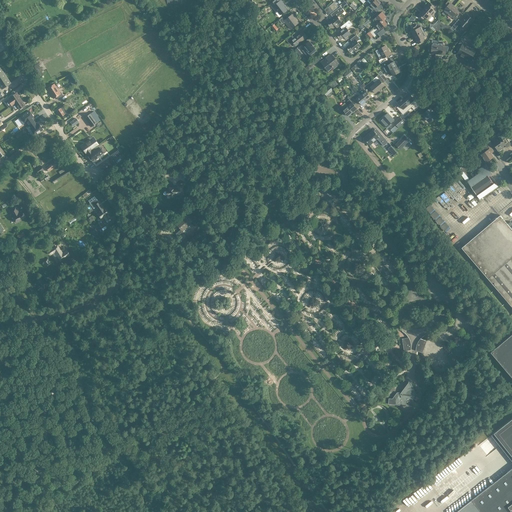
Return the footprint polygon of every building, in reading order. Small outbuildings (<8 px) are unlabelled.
[(282,14),(281,14),(286,10),(283,5),(283,4),(281,0),(277,3),(275,0),(270,4),(276,12),(276,13),(278,17),(280,17),(281,16),(282,14)] [(377,0),(374,0),(371,3),(370,5),(374,9),(380,3),(377,0)] [(326,13),(336,5),(334,2),(324,10),(326,13)] [(429,13),(432,16),(436,12),(433,9),(434,7),(429,2),(424,8),(429,13)] [(442,11),(447,14),(454,6),(451,3),(450,4),(447,2),(443,6),(442,7),(444,9),(442,11)] [(338,7),(336,5),(326,13),(328,15),(338,7)] [(338,17),(341,15),(345,12),(341,6),(336,10),(330,14),(333,18),(327,23),(330,28),(334,25),(337,28),(339,27),(338,25),(341,22),(338,17)] [(457,9),(454,6),(447,14),(451,18),(453,15),(455,17),(459,13),(456,10),(457,9)] [(377,8),(372,13),(373,13),(370,15),(372,17),(379,11),(377,8)] [(429,13),(424,8),(418,15),(424,19),(425,17),(428,20),(432,16),(429,13)] [(383,19),(384,19),(386,17),(382,12),(374,19),(378,23),(378,24),(383,19)] [(281,23),(285,20),(292,28),(298,23),(292,15),(288,18),(285,15),(279,20),(281,23)] [(470,18),(467,15),(461,22),(458,20),(450,29),(453,31),(460,24),(465,29),(472,21),(470,18)] [(378,24),(378,23),(375,25),(379,30),(387,23),(384,19),(383,19),(378,24)] [(349,20),(346,22),(340,27),(343,30),(336,35),(340,40),(344,37),(346,40),(348,39),(347,37),(351,34),(347,29),(353,25),(349,20)] [(410,29),(414,36),(423,31),(421,26),(417,28),(416,26),(410,29)] [(423,31),(414,36),(418,44),(424,41),(423,38),(426,36),(423,31)] [(289,44),(292,42),(296,46),(307,37),(303,32),(294,39),(292,36),(286,40),(289,44)] [(365,35),(369,40),(372,38),(371,37),(373,36),(369,32),(365,35)] [(350,40),(352,43),(346,48),(350,52),(353,49),(356,53),(358,51),(357,49),(360,47),(356,42),(360,39),(356,35),(350,40)] [(461,47),(459,50),(457,54),(461,56),(460,57),(463,58),(469,47),(465,45),(466,43),(461,40),(458,46),(461,47)] [(303,46),(305,48),(303,50),(307,55),(315,49),(309,41),(303,46)] [(428,54),(436,54),(438,41),(432,41),(432,47),(429,46),(428,54)] [(438,41),(436,54),(445,55),(445,52),(447,52),(447,51),(448,50),(448,47),(443,46),(443,41),(438,41)] [(378,50),(383,59),(379,61),(380,64),(387,60),(386,57),(391,55),(389,51),(388,52),(385,46),(378,50)] [(474,55),(479,58),(482,52),(474,47),(473,49),(469,47),(463,58),(466,60),(467,59),(470,61),(473,56),(474,55)] [(292,52),(297,57),(301,54),(297,48),(292,52)] [(331,55),(325,60),(321,56),(316,60),(319,64),(321,63),(329,72),(339,64),(331,55)] [(387,71),(389,70),(390,71),(397,67),(394,61),(389,64),(388,61),(382,64),(383,67),(385,66),(387,71)] [(0,68),(0,67),(0,87),(1,89),(10,83),(0,68)] [(389,70),(387,71),(387,72),(388,75),(391,73),(392,76),(399,72),(397,67),(390,71),(389,70)] [(375,78),(372,81),(379,89),(384,85),(382,83),(385,81),(380,76),(379,74),(375,78)] [(375,93),(379,89),(372,81),(368,84),(365,86),(369,91),(372,89),(375,93)] [(51,95),(53,98),(56,97),(58,99),(63,96),(61,93),(60,94),(54,84),(47,89),(49,92),(51,95)] [(358,92),(361,95),(366,101),(370,97),(367,93),(369,91),(365,86),(363,84),(361,86),(361,88),(362,89),(358,92)] [(329,86),(323,91),(322,91),(323,92),(326,96),(333,90),(329,86)] [(14,103),(21,99),(19,96),(18,96),(16,93),(10,96),(10,97),(7,100),(11,105),(14,103)] [(361,95),(359,97),(356,93),(353,95),(351,97),(352,98),(356,103),(358,101),(361,105),(366,101),(361,95)] [(409,95),(404,100),(410,106),(415,102),(417,104),(420,102),(414,95),(411,97),(409,95)] [(350,104),(347,107),(352,113),(357,109),(354,105),(356,103),(352,98),(347,101),(350,104)] [(22,102),(21,99),(14,103),(19,110),(25,105),(23,102),(22,102)] [(410,106),(404,100),(399,105),(401,106),(398,109),(404,116),(407,113),(405,111),(410,106)] [(348,116),(352,113),(347,107),(345,108),(343,105),(338,109),(342,115),(345,113),(348,116)] [(60,108),(56,111),(60,117),(64,115),(64,114),(66,113),(64,110),(65,109),(63,106),(60,108)] [(423,114),(424,115),(423,116),(424,117),(425,117),(429,121),(436,116),(435,116),(442,111),(438,106),(431,111),(430,109),(423,114)] [(33,117),(28,111),(17,119),(22,125),(26,122),(29,125),(34,122),(31,118),(33,117)] [(94,111),(90,114),(96,123),(100,120),(94,111)] [(84,118),(91,127),(96,123),(90,114),(84,118)] [(394,121),(388,114),(380,120),(387,128),(391,125),(390,124),(394,121)] [(376,117),(373,120),(382,128),(385,126),(376,117)] [(400,117),(393,123),(398,128),(404,123),(400,117)] [(0,124),(4,126),(5,125),(12,127),(14,120),(8,118),(8,120),(1,118),(0,121),(0,124)] [(34,122),(29,125),(31,128),(30,129),(35,135),(43,130),(38,123),(36,125),(34,122)] [(388,142),(385,139),(380,133),(377,136),(373,131),(370,134),(369,135),(368,135),(364,139),(370,145),(377,139),(383,146),(388,142)] [(400,150),(409,141),(404,136),(396,145),(400,150)] [(3,145),(8,147),(11,139),(6,137),(3,145)] [(93,138),(86,143),(86,144),(84,145),(81,147),(86,154),(92,150),(96,147),(98,146),(93,138)] [(508,141),(507,142),(505,139),(503,141),(500,138),(493,143),(498,151),(502,148),(501,147),(505,144),(507,147),(509,146),(510,144),(508,141)] [(489,150),(491,148),(488,143),(482,147),(485,152),(481,155),(486,162),(493,157),(489,150)] [(98,146),(96,147),(92,150),(86,154),(92,162),(103,154),(98,146)] [(113,163),(109,157),(98,165),(102,171),(113,163)] [(59,163),(56,159),(45,167),(49,172),(59,163)] [(479,169),(481,172),(467,182),(480,199),(498,187),(494,183),(493,184),(489,177),(492,174),(486,165),(479,169)] [(44,170),(40,166),(35,170),(38,174),(39,174),(40,173),(41,175),(44,173),(43,171),(44,170)] [(177,171),(183,179),(189,175),(183,167),(177,171)] [(68,174),(69,173),(70,173),(68,170),(52,180),(53,183),(57,181),(68,174)] [(165,195),(166,195),(166,196),(170,196),(170,198),(174,197),(174,195),(176,195),(181,195),(181,194),(182,194),(181,185),(177,186),(177,188),(169,189),(169,190),(166,191),(165,191),(164,192),(164,193),(163,193),(163,194),(164,194),(164,195),(165,195)] [(100,213),(98,214),(102,219),(103,219),(104,221),(105,220),(110,217),(99,202),(96,199),(90,203),(94,208),(95,207),(99,212),(100,213)] [(504,209),(511,202),(511,199),(502,207),(504,209)] [(9,210),(13,216),(12,216),(16,223),(25,218),(22,211),(19,213),(15,207),(9,210)] [(462,248),(511,307),(511,229),(500,215),(462,248)] [(176,224),(182,232),(191,224),(185,216),(179,220),(179,221),(176,224)] [(102,235),(97,227),(91,231),(97,239),(102,235)] [(54,252),(57,257),(60,262),(69,256),(66,251),(63,253),(58,245),(48,252),(50,255),(54,252)] [(43,262),(47,267),(51,263),(47,258),(43,262)] [(42,282),(38,278),(35,281),(26,288),(29,292),(35,287),(39,292),(48,284),(45,280),(42,282)] [(424,286),(433,296),(436,293),(427,283),(424,286)] [(20,304),(24,301),(17,294),(13,297),(20,304)] [(511,333),(491,352),(511,376),(511,333)] [(409,338),(402,339),(404,352),(411,351),(411,348),(411,347),(411,346),(411,344),(411,343),(411,342),(410,340),(409,338)] [(421,339),(420,339),(419,341),(418,343),(417,345),(417,347),(416,348),(416,351),(422,353),(427,342),(421,339)] [(408,383),(401,392),(400,394),(396,393),(392,399),(389,398),(388,404),(414,407),(414,401),(412,401),(413,398),(415,399),(417,396),(411,384),(411,383),(411,382),(408,382),(408,383)] [(511,511),(511,468),(471,500),(456,511),(511,511)]
